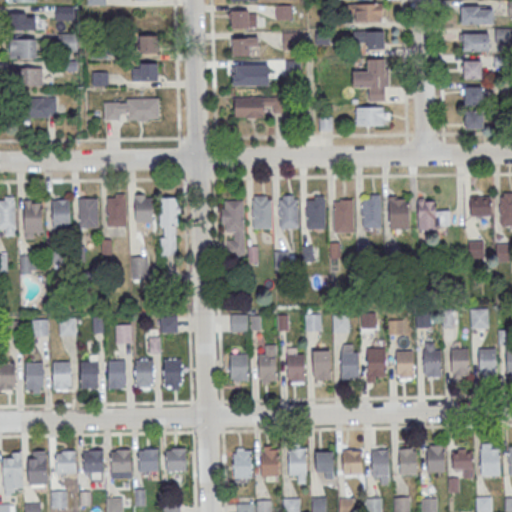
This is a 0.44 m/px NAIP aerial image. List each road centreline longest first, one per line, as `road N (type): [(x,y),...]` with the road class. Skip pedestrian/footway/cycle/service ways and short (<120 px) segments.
road 1 (residential): [(208,511),(190,0)]
road 2 (residential): [(511,410),(0,421)]
road 3 (residential): [(511,153),(0,161)]
road 4 (residential): [(424,155),(418,0)]
